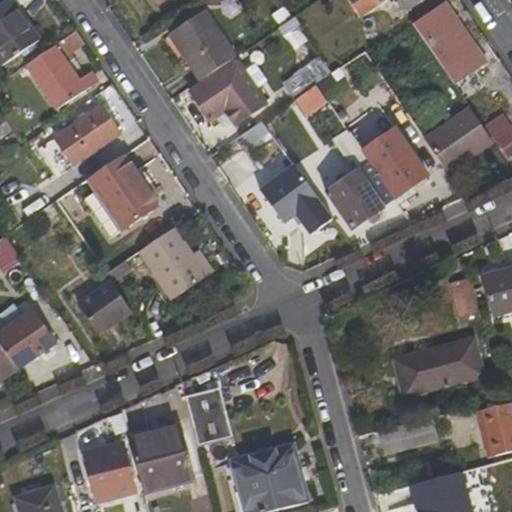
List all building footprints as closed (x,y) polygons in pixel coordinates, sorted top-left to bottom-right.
[(39,41),(12,0),(7,0),(0,5),(0,66),(1,68),(8,62),(30,47),(39,41)] [(392,0),(403,13),(421,0),(348,0),(362,19),(389,0),(392,0)] [(486,65),(444,4),(441,6),(453,23),(440,35),(458,61),(455,63),(465,79),(486,65)] [(412,25),(443,72),(455,63),(458,61),(440,35),(453,23),(441,6),(412,25)] [(279,27),(291,19),(284,7),(271,16),(279,27)] [(204,13),(169,37),(201,84),(235,60),(204,13)] [(79,82),(65,62),(85,47),(75,33),(25,68),(54,111),(92,85),(87,77),(79,82)] [(382,70),(418,46),(412,38),(376,63),(382,70)] [(14,71),(36,56),(30,47),(8,62),(14,71)] [(237,63),(233,63),(201,84),(188,92),(210,123),(225,112),(235,127),(266,104),(237,63)] [(306,118),(326,102),(316,88),(294,102),(306,118)] [(73,168),(121,136),(99,106),(54,138),(73,168)] [(423,140),(449,177),(493,146),(468,108),(423,140)] [(382,147),(363,120),(346,132),(379,179),(387,173),(381,166),(383,164),(376,152),(382,147)] [(403,148),(420,136),(411,124),(394,136),(403,148)] [(325,194),(352,232),(395,203),(379,179),(346,132),(336,140),(357,171),(325,194)] [(416,152),(387,173),(379,179),(395,203),(400,210),(439,183),(416,152)] [(152,192),(142,187),(124,160),(86,185),(120,234),(157,208),(158,199),(152,192)] [(261,190),(284,224),(318,201),(295,166),(261,190)] [(64,225),(52,205),(34,217),(46,236),(64,225)] [(206,278),(191,255),(175,231),(140,255),(171,302),(206,278)] [(0,258),(7,269),(21,261),(5,237),(0,240),(0,258)] [(214,273),(199,251),(191,255),(206,278),(214,273)] [(494,318),(511,313),(511,268),(483,277),(494,318)] [(461,324),(480,319),(469,278),(451,284),(461,324)] [(79,305),(100,336),(132,314),(111,283),(79,305)] [(55,345),(32,311),(0,333),(0,345),(17,371),(55,345)] [(405,396),(481,377),(472,342),(396,362),(405,396)] [(0,382),(17,371),(0,345),(0,382)] [(511,369),(495,375),(502,400),(511,396),(511,390),(511,386),(511,385),(511,369)] [(233,440),(220,388),(186,398),(199,449),(233,440)] [(511,452),(511,403),(486,411),(496,456),(511,452)] [(480,412),(491,458),(496,456),(486,411),(480,412)] [(438,442),(432,419),(377,434),(383,457),(438,442)] [(152,437),(150,433),(130,439),(143,492),(145,496),(197,482),(182,428),(152,437)] [(95,504),(132,495),(138,492),(125,447),(83,458),(95,504)] [(262,511),(304,501),(290,449),(231,465),(242,511),(262,511)] [(511,511),(511,460),(452,476),(454,483),(460,482),(462,489),(487,483),(495,511),(511,511)] [(230,511),(242,511),(231,465),(219,467),(230,511)] [(20,511),(60,511),(53,488),(16,500),(20,511)] [(148,511),(145,496),(143,492),(138,492),(132,495),(135,506),(125,509),(126,511),(148,511)]
